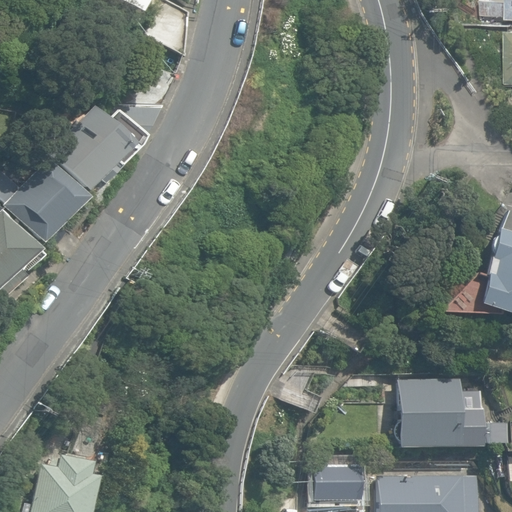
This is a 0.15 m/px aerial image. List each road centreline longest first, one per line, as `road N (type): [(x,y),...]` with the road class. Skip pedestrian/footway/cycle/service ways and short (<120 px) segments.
road 1 (residential): [(225,0),(221,50),(190,119),(0,395)]
road 2 (tertiary): [(217,511),(241,398),(348,236),(384,149)]
road 3 (residential): [(384,13),(454,82),(476,154)]
road 4 (tertiary): [(384,149),(392,60),(384,13)]
